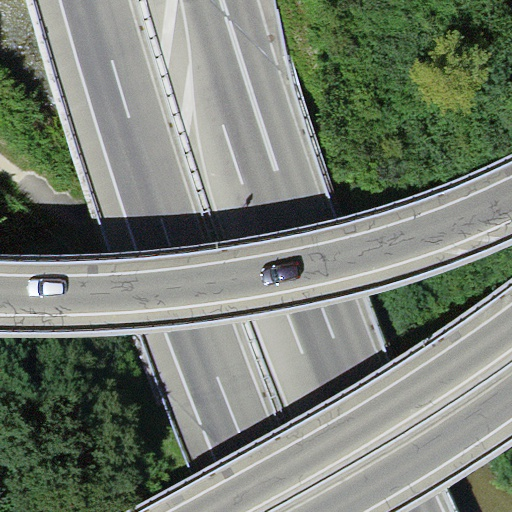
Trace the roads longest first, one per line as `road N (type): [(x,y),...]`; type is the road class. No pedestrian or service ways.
road 1 (motorway): [(97,0),(172,266),(272,511)]
road 2 (motorway): [(511,197),(430,232),(312,264),(113,292),(0,293)]
road 3 (motorway): [(511,324),(385,409),(205,511)]
road 4 (motorway): [(376,511),(302,343),(265,227)]
road 5 (motorway): [(265,227),(200,0)]
road 6 (motorway): [(265,227),(276,132),(243,0)]
road 7 (trunk): [(323,511),(511,395)]
